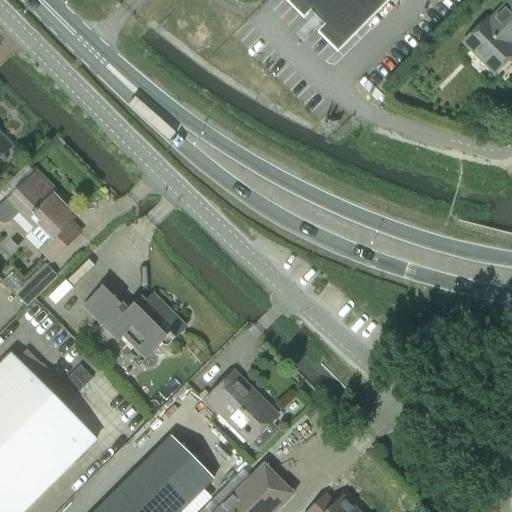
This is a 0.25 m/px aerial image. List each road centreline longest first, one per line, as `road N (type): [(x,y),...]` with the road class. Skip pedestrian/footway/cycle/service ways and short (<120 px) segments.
road 1 (unclassified): [(511,450),(426,413),(286,292),(0,12)]
road 2 (primary): [(142,99),(184,145),(301,229),(388,264),(511,298)]
road 3 (primary): [(511,261),(362,218),(142,99)]
road 4 (unclassified): [(365,115),(486,150),(511,145)]
road 5 (primary): [(38,0),(142,99)]
